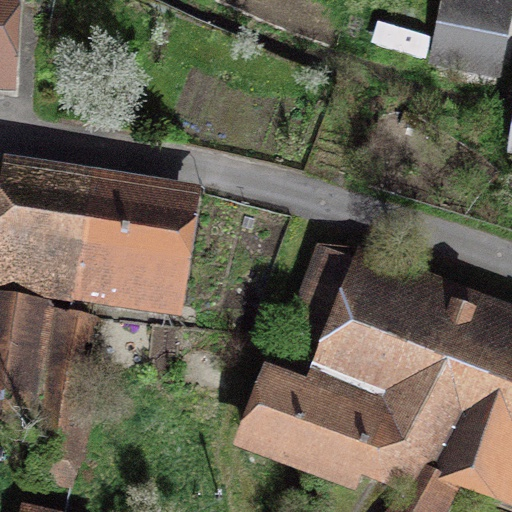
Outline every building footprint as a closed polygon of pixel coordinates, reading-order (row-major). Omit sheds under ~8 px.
[(5,175),(0,208),(0,285),(71,297),(89,188),(5,175)] [(89,188),(71,297),(166,312),(183,203),(160,199),(162,191),(136,187),(135,195),(89,188)] [(438,511),(442,505),(408,487),(420,456),(508,490),(511,479),(511,340),(316,266),(249,444),(353,484),(360,466),(406,483),(391,511),(438,511)] [(0,403),(31,408),(45,310),(0,303),(0,403)] [(96,317),(55,312),(30,480),(71,486),(96,317)]
